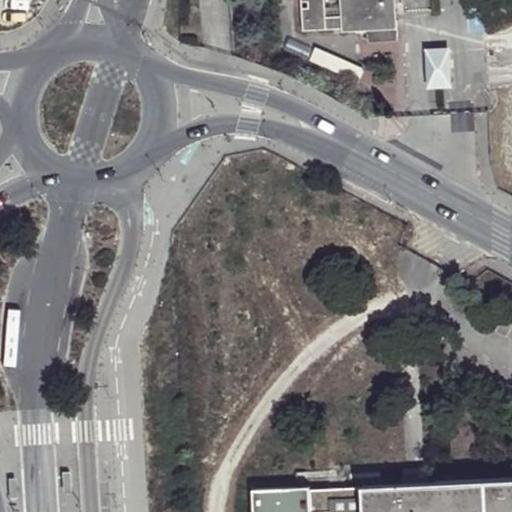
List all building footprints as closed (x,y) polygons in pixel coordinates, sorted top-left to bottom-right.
[(342,27),(341,15),(325,16),(324,0),(302,0),(304,28),(342,27)] [(340,0),(341,15),(342,27),(342,29),(369,29),(397,27),(395,0),(340,0)] [(397,37),(397,27),(369,29),(370,39),(397,37)] [(449,50),(430,51),(431,81),(451,81),(449,50)] [(362,511),(511,511),(511,480),(362,490),(362,511)] [(362,511),(362,490),(307,493),(307,511),(362,511)] [(307,511),(307,493),(252,495),(253,511),(307,511)]
